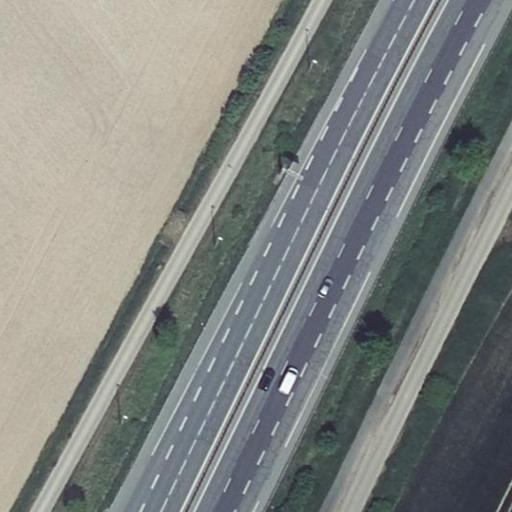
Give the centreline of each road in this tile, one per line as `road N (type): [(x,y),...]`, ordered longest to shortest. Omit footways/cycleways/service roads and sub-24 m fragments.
road 1 (trunk): [(216,511),(472,0)]
road 2 (trunk): [(417,0),(163,511)]
